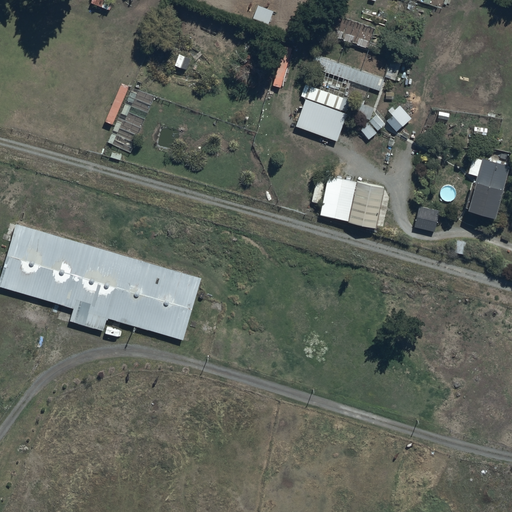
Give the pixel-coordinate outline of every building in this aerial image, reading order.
[(269,24),(273,11),(257,5),(252,18),(269,24)] [(354,36),(331,28),(329,35),(355,44),(356,38),(354,37),(354,36)] [(291,51),(283,48),(273,85),(281,87),(291,51)] [(385,78),(315,55),(311,67),(381,90),(385,78)] [(394,81),(401,64),(391,61),(385,76),(391,79),(391,80),(394,81)] [(305,85),(301,95),(369,119),(373,109),(305,85)] [(347,114),(305,99),(295,127),(337,142),(347,114)] [(385,125),(375,115),(369,121),(378,131),(385,125)] [(402,127),(392,115),(386,120),(395,132),(402,127)] [(376,134),(367,123),(360,128),(368,140),(376,134)] [(509,166),(473,157),(468,173),(478,176),(469,210),(495,217),(509,166)] [(384,187),(328,176),(319,215),(348,221),(347,223),(376,228),(384,187)] [(319,204),(325,179),(316,177),(311,202),(319,204)] [(439,211),(420,206),(415,227),(434,232),(439,211)] [(202,278),(15,224),(0,276),(0,288),(74,309),(71,321),(104,331),(107,319),(184,341),(202,278)] [(464,255),(466,242),(457,240),(455,253),(464,255)]
